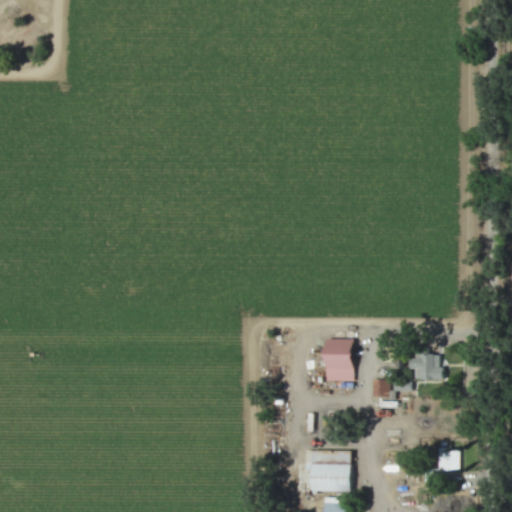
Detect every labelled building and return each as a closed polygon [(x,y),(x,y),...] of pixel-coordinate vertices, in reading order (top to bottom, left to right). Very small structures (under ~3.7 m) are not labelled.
[(354,339),(325,339),(324,380),(353,381),(354,339)] [(443,380),(443,366),(439,366),(439,355),(416,354),(416,379),(443,380)] [(389,396),(389,380),(372,379),(371,396),(389,396)] [(394,391),(411,391),(412,381),(395,381),(394,391)] [(459,470),(460,448),(442,448),(442,470),(459,470)] [(352,451),(309,450),(308,491),(352,492),(352,451)] [(322,511),(351,511),(352,504),(323,503),(322,511)]
